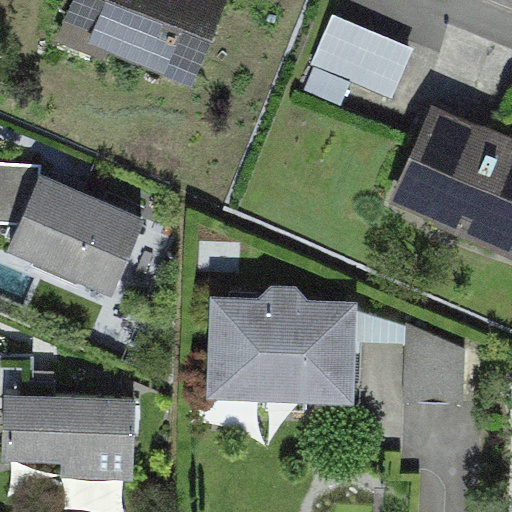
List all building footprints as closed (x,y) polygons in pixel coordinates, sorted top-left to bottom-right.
[(228,0),(56,0),(48,21),(195,81),(228,0)] [(411,47),(331,13),(305,75),(385,109),(411,47)] [(511,123),(425,91),(383,205),(511,252),(511,123)] [(148,216),(35,170),(3,249),(115,295),(148,216)] [(356,301),(211,296),(208,394),(353,399),(356,301)] [(410,391),(470,394),(474,328),(414,324),(410,391)] [(146,399),(0,391),(0,392),(0,461),(142,470),(146,399)]
